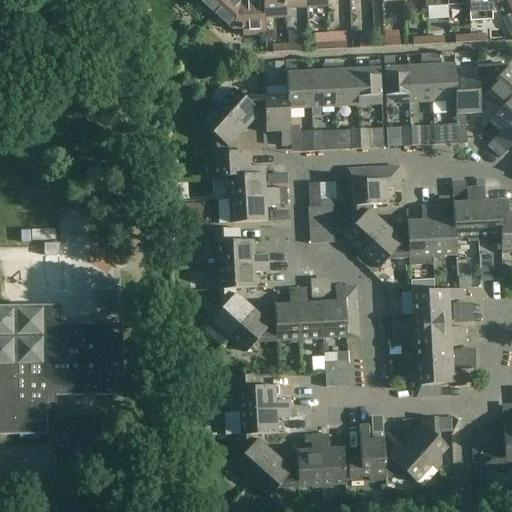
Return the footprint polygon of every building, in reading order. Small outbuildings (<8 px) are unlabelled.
[(197,0),(198,1),(215,16),(228,0),(197,0)] [(242,3),(238,0),(228,0),(215,16),(231,31),(242,30),(242,37),(266,36),(265,20),(264,20),(263,0),(254,0),(254,2),(242,3)] [(263,0),(264,20),(265,20),(286,19),(286,9),(285,9),(284,0),(263,0)] [(307,8),(306,0),(284,0),(285,9),(286,9),(307,8)] [(469,0),(469,5),(469,21),(492,20),(491,0),(469,0)] [(409,104),(432,103),(430,61),(420,62),(421,68),(407,68),(409,104)] [(432,103),(455,102),(456,102),(454,80),(455,80),(454,66),(441,67),(440,61),(430,61),(432,103)] [(386,105),(409,104),(407,68),(394,69),(394,63),(383,64),(386,105)] [(358,107),(382,105),(379,64),(369,64),(369,70),(356,71),(358,107)] [(501,110),(502,110),(511,98),(511,71),(504,64),(478,65),(478,79),(479,95),(484,94),(501,110)] [(320,109),(335,108),(333,66),(322,67),(323,73),(310,73),(311,109),(311,115),(321,115),(320,109)] [(333,66),(335,108),(358,107),(356,71),(343,72),(343,66),(333,66)] [(311,109),(310,73),(297,74),(296,68),(285,69),(287,97),(288,97),(288,110),(289,110),(311,109)] [(455,102),(456,126),(457,126),(458,145),(466,145),(465,115),(480,114),(479,95),(478,79),(465,80),(465,77),(460,78),(460,80),(455,80),(454,80),(456,102),(455,102)] [(233,90),(217,108),(244,132),(260,114),(265,114),(264,98),(249,99),(246,102),(233,90)] [(288,110),(288,97),(287,97),(282,97),(282,95),(277,95),(277,97),(264,98),(265,114),(266,134),(281,133),(281,147),(291,147),(289,110),(288,110)] [(494,153),(511,133),(511,98),(502,110),(501,110),(489,123),(500,133),(487,147),(494,153)] [(212,140),(213,155),(228,154),(228,149),(244,132),(217,108),(201,125),(214,137),(212,140)] [(449,146),(458,145),(457,126),(456,126),(448,126),(449,146)] [(403,148),(411,148),(411,128),(402,128),(403,148)] [(419,128),(411,128),(411,148),(420,147),(419,128)] [(368,130),(359,131),(360,150),(369,150),(368,130)] [(352,151),(360,150),(359,131),(351,131),(352,151)] [(305,153),(314,153),(313,133),(304,133),(305,153)] [(321,133),(313,133),(314,153),(322,152),(321,133)] [(511,133),(494,153),(500,159),(511,146),(511,133)] [(332,152),(345,150),(342,137),(329,139),(332,152)] [(264,176),(264,175),(263,167),(249,168),(248,153),(228,154),(213,155),(213,168),(211,168),(211,173),(214,173),(214,179),(228,178),(264,176)] [(374,182),(400,180),(400,168),(374,170),(374,182)] [(350,183),(374,182),(374,170),(348,171),(348,184),(350,183)] [(228,178),(229,191),(227,191),(227,195),(229,195),(229,201),(286,198),(286,189),(265,190),(264,176),(228,178)] [(350,183),(352,208),(368,207),(387,206),(387,191),(401,190),(400,180),(374,182),(350,183)] [(309,209),(332,208),(331,198),(321,199),(320,184),(308,184),(309,209)] [(439,207),(430,208),(432,258),(438,257),(438,259),(443,259),(443,257),(456,256),(455,240),(468,240),(468,242),(472,242),(472,239),(478,239),(475,189),(467,190),(467,204),(452,205),(453,221),(439,221),(439,207)] [(484,189),(475,189),(478,239),(484,239),(484,241),(488,241),(488,239),(500,238),(501,238),(499,202),(485,203),(484,189)] [(230,211),(231,225),(266,223),(266,208),(287,207),(286,198),(229,201),(230,207),(228,207),(228,211),(230,211)] [(511,216),(509,216),(508,202),(501,202),(499,202),(501,238),(500,238),(501,252),(508,252),(508,254),(511,253),(511,216)] [(344,238),(361,254),(385,227),(368,212),(368,207),(352,208),(353,222),(355,225),(344,238)] [(308,209),(309,221),(333,220),(332,208),(309,209),(308,209)] [(430,208),(421,208),(422,222),(407,223),(408,243),(409,259),(408,259),(409,266),(432,264),(432,258),(430,208)] [(333,232),(333,220),(309,221),(309,233),(333,232)] [(403,243),(385,227),(361,254),(379,270),(391,257),(394,260),(408,259),(409,259),(408,243),(403,243)] [(31,231),(31,241),(55,240),(55,230),(48,230),(31,231)] [(240,242),(239,230),(214,231),(215,234),(205,234),(206,244),(217,244),(217,243),(240,242)] [(334,244),(333,232),(309,233),(310,245),(334,244)] [(253,242),(240,242),(217,243),(217,244),(218,257),(216,257),(216,262),(218,262),(218,267),(268,265),(268,256),(253,256),(253,242)] [(60,256),(60,244),(44,245),(44,257),(60,256)] [(219,291),(235,290),(255,289),(254,274),(269,273),(268,265),(218,267),(219,273),(216,273),(217,277),(219,277),(219,291)] [(336,303),(321,304),(323,340),(336,339),(336,341),(341,341),(341,339),(346,339),(347,338),(346,314),(344,288),(335,289),(336,303)] [(344,288),(346,314),(358,314),(356,288),(344,288)] [(236,295),(235,290),(219,291),(220,306),(223,308),(211,321),(229,337),(253,311),(236,295)] [(310,340),(323,340),(321,304),(307,305),(306,290),(297,291),(300,341),(306,341),(306,343),(310,342),(310,340)] [(413,304),(414,317),(449,315),(449,301),(463,300),(462,290),(412,293),(413,299),(411,300),(411,304),(413,304)] [(274,307),(275,326),(276,342),(290,341),(290,344),(294,343),(294,341),(300,341),(297,291),(289,291),(289,306),(274,307)] [(61,307),(8,307),(0,307),(0,436),(47,436),(47,435),(56,435),(56,447),(68,447),(68,453),(93,453),(92,441),(104,441),(104,416),(56,417),(56,405),(56,397),(65,397),(104,396),(123,396),(123,325),(83,326),(74,326),(61,326),(61,316),(61,307)] [(261,343),(276,342),(275,326),(270,326),(253,311),(229,337),(247,353),(258,340),(261,343)] [(359,340),(358,314),(346,314),(347,338),(346,339),(347,341),(359,340)] [(415,334),(415,340),(465,337),(464,328),(450,329),(449,315),(414,317),(414,330),(412,330),(413,334),(415,334)] [(416,363),(452,361),(451,347),(465,346),(465,337),(415,340),(415,346),(413,346),(413,350),(415,350),(416,363)] [(347,360),(336,361),(338,386),(349,385),(347,360)] [(326,387),(338,386),(336,361),(324,362),(326,387)] [(417,387),(440,386),(467,384),(467,375),(453,375),(452,361),(416,363),(417,376),(415,376),(415,381),(417,381),(417,387)] [(239,389),(262,388),(261,376),(236,377),(237,390),(239,390),(239,389)] [(417,387),(415,387),(416,399),(441,398),(440,386),(417,387)] [(240,407),(240,413),(290,410),(290,402),(275,402),(274,387),(262,388),(239,389),(239,390),(240,403),(237,403),(238,407),(240,407)] [(290,410),(240,413),(240,419),(238,419),(239,423),(241,423),(241,437),(257,436),(277,435),(276,420),(291,419),(290,410)] [(421,425),(406,442),(432,466),(448,449),(435,437),(438,434),(437,419),(421,419),(421,425)] [(359,427),(360,454),(361,477),(362,477),(368,477),(368,479),(372,478),(372,476),(386,476),(385,460),(384,440),(369,441),(368,427),(359,427)] [(511,428),(503,429),(505,465),(511,464),(511,428)] [(492,430),(493,468),(496,468),(496,466),(505,465),(503,429),(492,430)] [(492,430),(479,431),(481,468),(493,468),(492,430)] [(257,436),(241,437),(242,452),(245,454),(233,467),(251,483),(275,457),(257,441),(257,436)] [(328,436),(319,437),(322,487),(328,486),(328,488),(332,488),(332,486),(346,485),(344,450),(329,451),(328,436)] [(296,452),(297,472),(298,488),(312,487),(312,489),(316,489),(316,487),(322,487),(319,437),(310,437),(311,451),(296,452)] [(416,484),(432,466),(406,442),(390,460),(385,460),(386,476),(401,475),(403,472),(416,484)] [(361,477),(360,454),(348,455),(349,480),(362,479),(362,477),(361,477)] [(292,472),(275,457),(251,483),(269,499),(280,486),(283,489),(298,488),(297,472),(292,472)]
